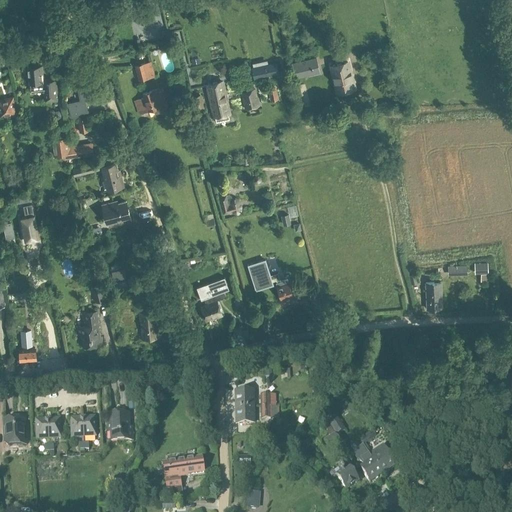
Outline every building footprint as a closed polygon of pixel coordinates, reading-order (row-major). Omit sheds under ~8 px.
[(62,53),(55,55),(58,66),(65,64),(62,53)] [(316,58),(293,64),(296,77),(304,76),(302,69),(318,65),(316,58)] [(150,62),(134,66),(137,81),(154,77),(150,62)] [(253,68),(252,68),(254,79),(267,76),(272,75),(280,73),(277,62),(268,64),(253,68)] [(347,62),(331,66),(333,75),(333,76),(334,81),(335,82),(338,92),(354,88),(347,62)] [(40,66),(28,67),(29,82),(30,82),(30,88),(31,91),(39,90),(45,89),(45,97),(46,101),(58,100),(58,96),(56,80),(43,81),(43,73),(41,73),(40,66)] [(179,71),(168,74),(172,87),(183,84),(179,71)] [(71,113),(65,114),(67,120),(82,117),(81,113),(88,111),(85,100),(93,98),(86,72),(81,73),(82,77),(76,79),(76,81),(73,81),(74,87),(77,87),(81,100),(69,103),(71,113)] [(222,81),(207,85),(214,116),(229,113),(222,81)] [(275,86),(267,88),(270,100),(278,98),(275,86)] [(144,98),(136,100),(141,114),(160,107),(162,113),(169,110),(163,94),(165,94),(162,87),(143,94),(144,98)] [(255,89),(241,92),(246,109),(259,106),(255,89)] [(198,93),(192,94),(195,110),(203,108),(200,94),(198,95),(198,93)] [(12,98),(0,100),(0,112),(1,115),(14,113),(13,105),(12,98)] [(55,112),(53,115),(54,118),(57,120),(60,119),(62,116),(61,113),(58,111),(55,112)] [(85,119),(75,120),(77,134),(93,131),(93,127),(86,128),(85,119)] [(68,137),(56,139),(58,154),(65,153),(66,158),(93,154),(93,152),(94,152),(93,150),(93,151),(92,144),(70,147),(68,137)] [(78,167),(71,169),(74,177),(100,170),(98,162),(78,167)] [(115,163),(102,166),(108,190),(121,186),(121,185),(123,183),(122,178),(119,178),(115,163)] [(367,179),(369,185),(376,182),(374,177),(367,179)] [(226,195),(220,196),(222,203),(223,206),(222,207),(224,214),(232,211),(233,212),(233,213),(234,213),(235,214),(236,214),(237,214),(238,214),(239,214),(239,213),(240,213),(241,212),(241,211),(242,211),(242,210),(242,209),(242,208),(241,204),(239,201),(238,198),(233,199),(233,198),(232,197),(231,197),(231,196),(230,196),(229,195),(228,195),(227,195),(226,195)] [(114,202),(103,205),(107,222),(130,216),(126,202),(114,205),(114,202)] [(26,217),(21,217),(21,220),(25,241),(36,239),(39,238),(39,236),(34,215),(32,204),(24,206),(26,217)] [(288,215),(283,217),(285,226),(291,224),(288,215)] [(11,222),(4,223),(7,237),(14,236),(11,222)] [(103,236),(90,239),(92,249),(105,245),(103,236)] [(301,253),(306,250),(303,243),(298,245),(301,253)] [(332,246),(336,255),(343,251),(339,243),(332,246)] [(265,259),(248,265),(255,290),(273,284),(271,279),(276,277),(277,282),(276,282),(281,299),(292,295),(288,283),(287,279),(281,281),(278,272),(270,275),(265,259)] [(488,264),(475,265),(475,274),(488,273),(488,264)] [(467,265),(447,266),(448,275),(467,275),(467,265)] [(124,269),(111,272),(114,282),(126,279),(124,269)] [(154,275),(147,276),(152,296),(159,294),(154,275)] [(223,278),(198,287),(203,299),(206,298),(208,303),(201,306),(206,320),(215,316),(215,317),(222,315),(217,300),(216,300),(214,295),(228,290),(223,278)] [(451,280),(451,287),(466,286),(466,279),(451,280)] [(441,282),(426,282),(427,309),(442,308),(441,282)] [(100,283),(89,286),(90,292),(92,291),(95,303),(105,300),(100,283)] [(87,325),(78,327),(79,335),(82,335),(83,347),(102,345),(101,337),(99,337),(99,332),(101,332),(100,324),(98,324),(97,319),(99,319),(98,310),(82,313),(84,321),(86,321),(87,325)] [(155,311),(140,313),(141,323),(144,322),(145,329),(142,330),(143,339),(158,337),(155,311)] [(23,349),(20,349),(21,360),(36,359),(35,348),(32,348),(32,345),(31,331),(22,332),(23,346),(23,349)] [(323,370),(313,371),(314,391),(324,391),(323,370)] [(253,392),(236,393),(236,409),(253,408),(253,392)] [(270,396),(261,396),(261,408),(270,408),(270,396)] [(270,408),(261,408),(261,420),(271,420),(278,420),(278,407),(276,407),(270,408)] [(253,408),(236,409),(237,425),(254,424),(253,408)] [(332,410),(323,416),(336,435),(345,430),(332,410)] [(111,424),(108,424),(108,433),(111,433),(111,442),(132,441),(132,427),(129,427),(129,415),(121,415),(121,417),(118,417),(118,415),(110,416),(111,424)] [(83,418),(70,419),(71,439),(84,438),(83,418)] [(95,418),(83,418),(84,438),(96,438),(95,418)] [(60,419),(48,420),(49,440),(61,439),(60,419)] [(48,420),(35,420),(36,440),(49,440),(48,420)] [(6,429),(4,429),(5,442),(10,447),(26,446),(25,421),(18,421),(18,424),(14,424),(14,421),(6,422),(6,429)] [(333,433),(322,440),(329,452),(341,444),(333,433)] [(373,434),(361,441),(364,446),(376,438),(373,434)] [(280,439),(268,453),(278,461),(289,446),(280,439)] [(370,455),(370,456),(374,462),(379,469),(383,475),(395,467),(383,447),(370,455)] [(368,453),(359,459),(364,468),(361,470),(370,483),(383,475),(379,469),(374,462),(370,456),(370,455),(368,453)] [(240,458),(238,458),(240,458),(240,466),(250,465),(250,466),(250,458),(240,458)] [(168,463),(163,464),(165,478),(166,478),(166,482),(167,489),(170,488),(172,488),(173,501),(182,500),(180,487),(181,487),(180,480),(179,480),(179,476),(204,473),(201,459),(174,462),(168,463)] [(342,473),(336,476),(345,489),(358,482),(347,466),(344,462),(338,465),(341,470),(340,470),(342,473)] [(247,493),(246,507),(258,508),(259,494),(247,493)]
